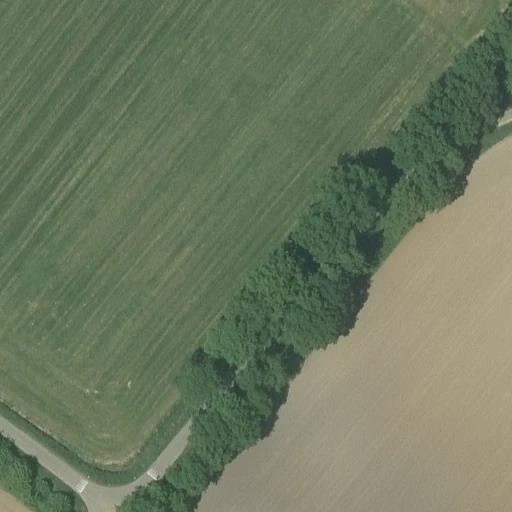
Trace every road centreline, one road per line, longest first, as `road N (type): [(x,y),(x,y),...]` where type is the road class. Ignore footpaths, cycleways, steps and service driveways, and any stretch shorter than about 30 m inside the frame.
road 1 (unclassified): [(511,112),(445,148),(389,193),(113,511)]
road 2 (unclassified): [(107,511),(0,432)]
